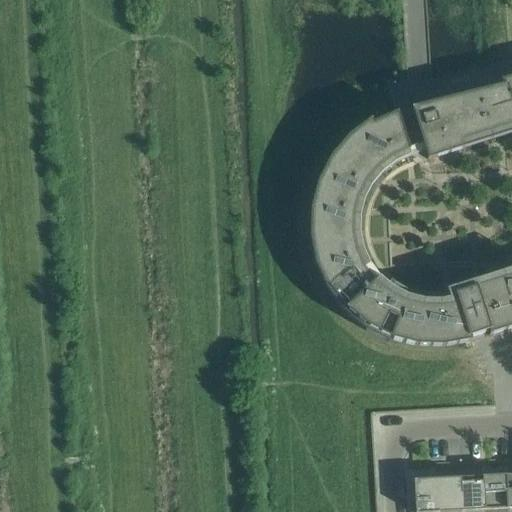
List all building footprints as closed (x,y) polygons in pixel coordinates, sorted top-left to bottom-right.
[(411,109),(423,146),(403,153),(454,295),(470,338),(488,332),(489,336),(511,328),(511,76),(445,98),(446,100),(411,109)] [(469,343),(471,342),(470,338),(488,332),(489,336),(511,328),(511,276),(463,293),(454,295),(457,305),(440,308),(422,308),(404,303),(388,295),(375,283),(364,269),(356,252),(353,234),(353,216),(358,199),(366,183),(378,169),(392,158),(403,153),(408,151),(410,151),(398,113),(396,113),(373,124),(371,120),(369,122),(349,137),(347,138),(331,158),(329,160),(318,182),(317,184),(311,209),(310,211),(309,236),(310,239),(315,264),(315,266),(325,289),(327,292),(342,312),(344,314),(363,330),(365,332),(387,343),(390,344),(392,340),(416,347),(443,348),(469,343)] [(507,511),(505,476),(483,477),(484,511),(485,511),(506,510),(506,511),(507,511)] [(484,511),(483,477),(460,478),(461,511),(484,511)] [(461,511),(460,478),(437,480),(438,511),(461,511)] [(438,511),(437,480),(414,481),(415,511),(438,511)]
